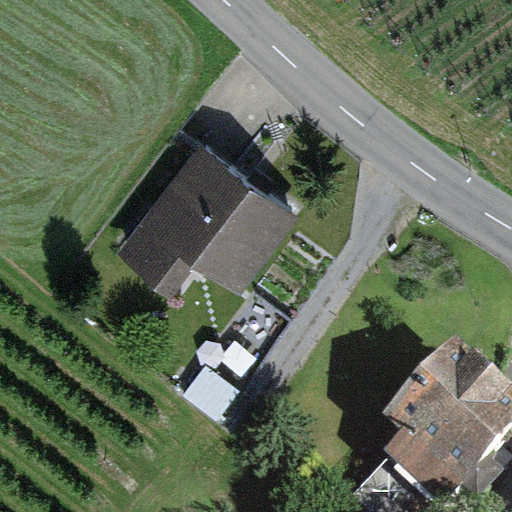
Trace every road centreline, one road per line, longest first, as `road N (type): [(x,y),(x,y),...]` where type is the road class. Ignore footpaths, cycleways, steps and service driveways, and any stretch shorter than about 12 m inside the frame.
road 1 (unclassified): [(228,0),(429,167),(511,223)]
road 2 (unknown): [(250,19),(219,121),(316,195)]
